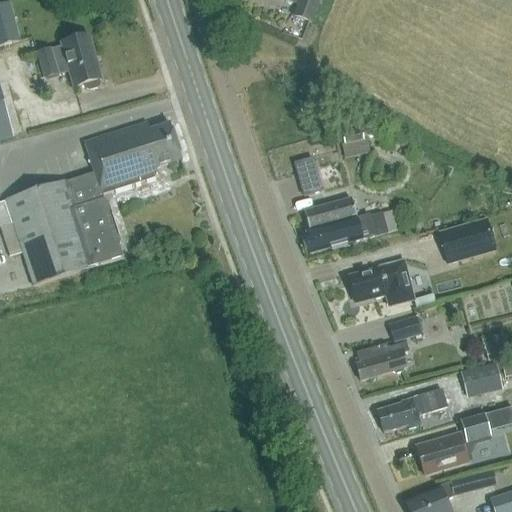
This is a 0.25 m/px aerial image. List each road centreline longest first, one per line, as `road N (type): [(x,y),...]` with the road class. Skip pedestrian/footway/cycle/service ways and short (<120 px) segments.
road 1 (unclassified): [(390,511),(267,208),(197,0)]
road 2 (primary): [(355,511),(236,210),(167,0)]
